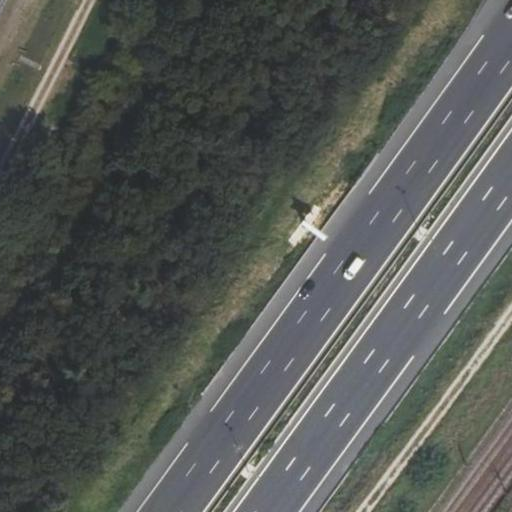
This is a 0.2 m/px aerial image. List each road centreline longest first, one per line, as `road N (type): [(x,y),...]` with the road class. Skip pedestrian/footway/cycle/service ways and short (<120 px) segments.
road 1 (motorway): [(511,48),(175,511)]
road 2 (motorway): [(271,511),(511,181)]
road 3 (track): [(0,165),(83,0)]
